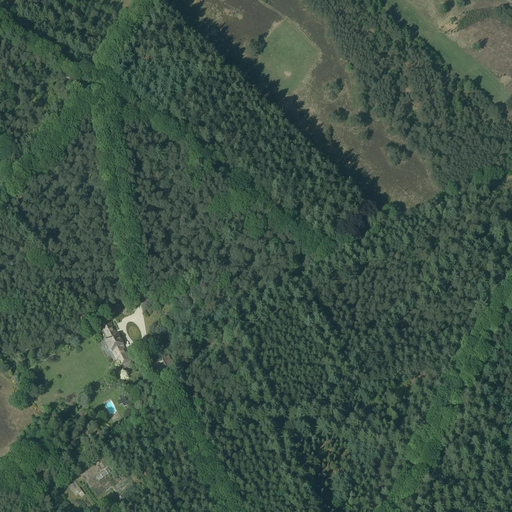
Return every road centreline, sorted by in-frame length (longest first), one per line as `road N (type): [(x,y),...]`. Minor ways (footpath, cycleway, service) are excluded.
road 1 (track): [(511,175),(368,243),(331,243),(124,89),(99,87)]
road 2 (track): [(97,79),(139,316)]
road 3 (track): [(489,322),(391,511)]
road 4 (track): [(0,211),(97,79)]
